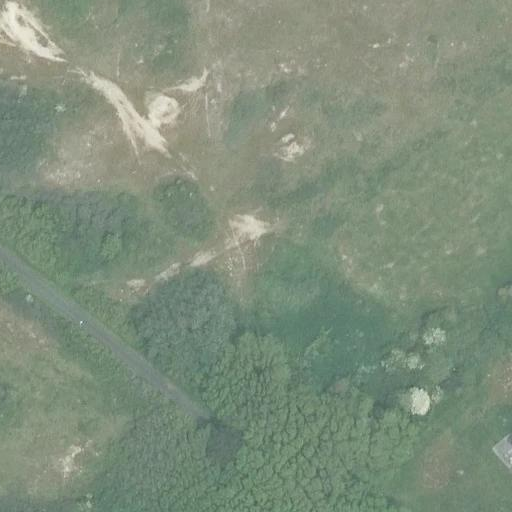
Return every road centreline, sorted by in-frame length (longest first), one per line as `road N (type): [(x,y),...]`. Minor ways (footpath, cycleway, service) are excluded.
road 1 (track): [(0,76),(96,83),(216,200),(234,242)]
road 2 (track): [(50,294),(175,269),(258,230),(280,231),(323,254)]
